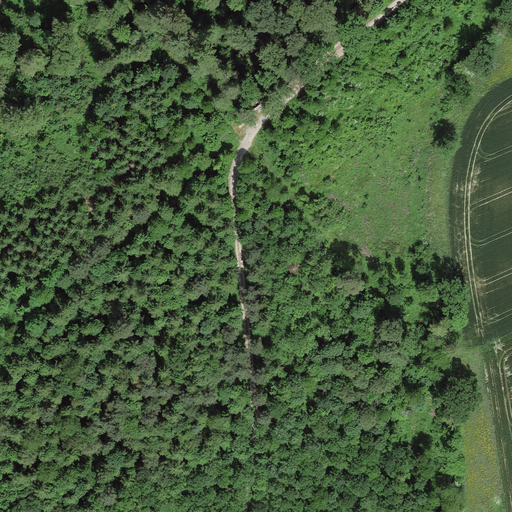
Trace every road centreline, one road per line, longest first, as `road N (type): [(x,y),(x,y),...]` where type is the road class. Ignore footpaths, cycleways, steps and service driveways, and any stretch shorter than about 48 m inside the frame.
road 1 (track): [(263,117),(241,147),(234,174),(256,440),(244,511)]
road 2 (track): [(263,117),(0,355)]
road 3 (track): [(397,0),(263,117)]
